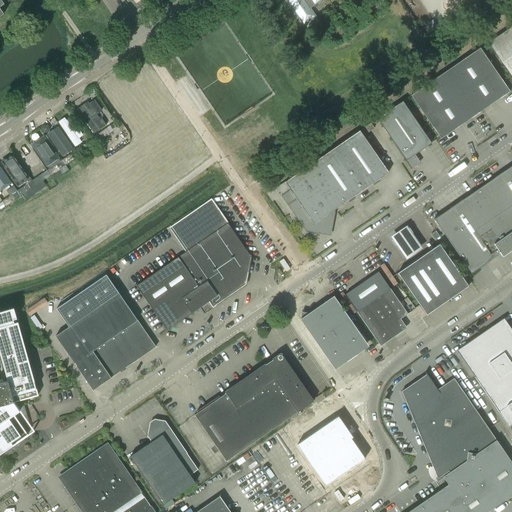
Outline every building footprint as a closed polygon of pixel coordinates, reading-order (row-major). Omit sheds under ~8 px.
[(285,0),(303,26),(316,17),(310,8),(322,0),(285,0)] [(511,26),(489,43),(511,76),(511,26)] [(411,95),(441,139),(510,91),(480,48),(411,95)] [(431,143),(402,101),(377,119),(385,131),(411,169),(413,168),(419,163),(420,162),(415,154),(421,150),(431,143)] [(93,103),(80,112),(96,136),(109,127),(93,103)] [(75,147),(86,140),(71,117),(60,125),(75,147)] [(361,129),(365,135),(374,128),(371,123),(361,129)] [(98,135),(101,140),(111,132),(109,128),(98,135)] [(61,129),(50,136),(64,157),(75,150),(61,129)] [(285,182),(276,188),(305,229),(329,234),(333,215),(331,212),(333,210),(352,197),(377,180),(388,172),(360,130),(285,182)] [(61,158),(47,138),(34,147),(49,167),(61,158)] [(85,144),(76,150),(80,155),(89,149),(85,144)] [(30,146),(19,153),(33,175),(44,168),(30,146)] [(62,160),(65,165),(74,159),(80,155),(76,150),(71,154),(62,160)] [(13,151),(0,160),(18,187),(31,178),(13,151)] [(62,160),(56,164),(47,170),(50,176),(50,175),(53,180),(68,170),(65,165),(62,160)] [(511,165),(434,219),(471,273),(500,253),(502,257),(511,250),(511,165)] [(1,166),(0,166),(0,192),(4,198),(17,190),(1,166)] [(32,181),(35,186),(43,181),(44,179),(50,176),(47,170),(41,174),(32,181)] [(255,177),(256,179),(261,186),(267,182),(260,173),(255,177)] [(35,186),(32,181),(26,185),(17,191),(21,196),(22,195),(25,200),(46,186),(43,181),(35,186)] [(3,200),(3,201),(6,206),(15,200),(21,196),(17,191),(11,195),(3,200)] [(136,286),(166,330),(167,330),(200,307),(204,314),(208,311),(213,308),(216,306),(216,305),(245,285),(250,257),(227,223),(228,223),(216,205),(212,199),(169,228),(173,234),(185,252),(136,286)] [(407,227),(390,239),(406,262),(423,250),(407,227)] [(431,235),(435,240),(439,237),(435,231),(431,235)] [(431,250),(414,262),(398,273),(427,315),(468,286),(439,244),(431,250)] [(378,271),(345,295),(356,312),(390,288),(378,271)] [(69,327),(55,336),(93,390),(156,347),(118,292),(106,274),(56,309),(69,327)] [(390,288),(356,312),(380,346),(381,345),(405,327),(400,319),(408,314),(390,288)] [(317,308),(315,315),(302,312),(300,320),(332,365),(339,366),(340,359),(357,348),(364,349),(365,342),(362,338),(363,338),(334,296),(317,308)] [(29,316),(43,306),(39,300),(25,310),(29,316)] [(0,453),(28,435),(14,415),(19,411),(13,402),(38,395),(18,322),(14,323),(13,320),(17,319),(16,316),(14,308),(0,311),(0,353),(8,381),(4,382),(0,383),(0,453)] [(511,330),(504,318),(457,351),(499,412),(508,426),(511,423),(511,330)] [(265,332),(235,353),(285,426),(315,405),(265,332)] [(209,372),(179,392),(229,465),(259,444),(209,372)] [(407,511),(487,511),(511,495),(511,462),(454,378),(438,389),(426,372),(425,373),(426,374),(402,391),(427,454),(442,475),(436,479),(437,482),(443,477),(448,484),(407,511)] [(352,437),(338,416),(297,445),(325,486),(365,458),(351,438),(352,437)] [(190,475),(198,469),(187,453),(186,453),(165,421),(155,420),(150,422),(149,433),(154,440),(130,457),(163,505),(195,483),(190,475)] [(108,442),(66,471),(67,473),(61,477),(65,483),(63,485),(81,511),(155,511),(151,506),(150,506),(141,493),(142,492),(108,442)] [(175,511),(176,511),(175,511),(230,511),(220,496),(196,511),(175,511)]
